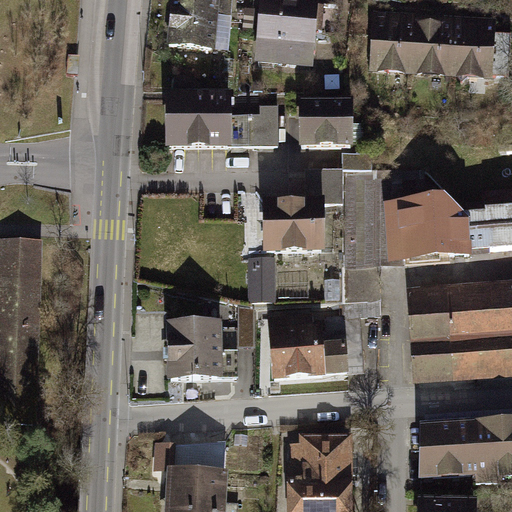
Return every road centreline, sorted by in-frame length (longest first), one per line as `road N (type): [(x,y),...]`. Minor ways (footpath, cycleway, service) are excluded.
road 1 (tertiary): [(101,419),(124,0)]
road 2 (residential): [(390,402),(101,419)]
road 3 (residential): [(511,394),(390,402)]
